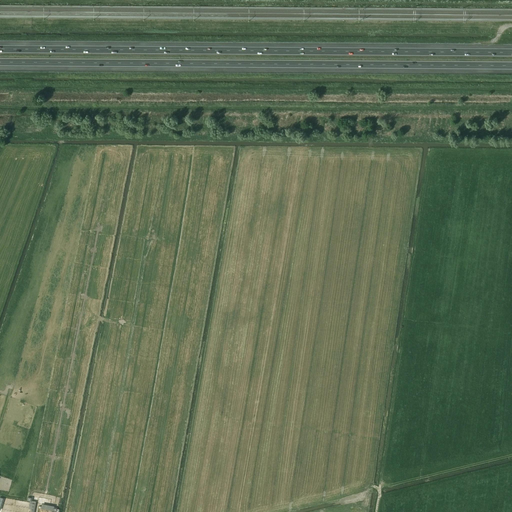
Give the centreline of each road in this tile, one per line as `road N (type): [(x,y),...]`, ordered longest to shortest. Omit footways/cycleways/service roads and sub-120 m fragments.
road 1 (motorway): [(0,62),(511,66)]
road 2 (track): [(0,1),(511,4)]
road 3 (motorway): [(511,51),(0,48)]
